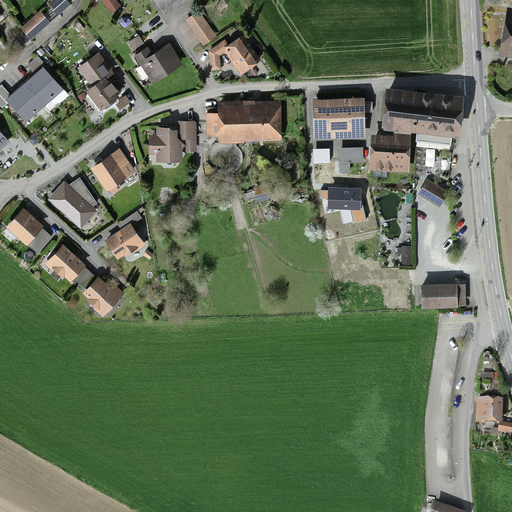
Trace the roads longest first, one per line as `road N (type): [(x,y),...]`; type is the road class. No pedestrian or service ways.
road 1 (residential): [(25,180),(126,122),(215,92),(475,78)]
road 2 (unclassified): [(498,302),(481,330),(470,428),(475,511)]
road 3 (secondary): [(477,107),(498,302)]
road 4 (residential): [(25,180),(32,198),(118,275)]
